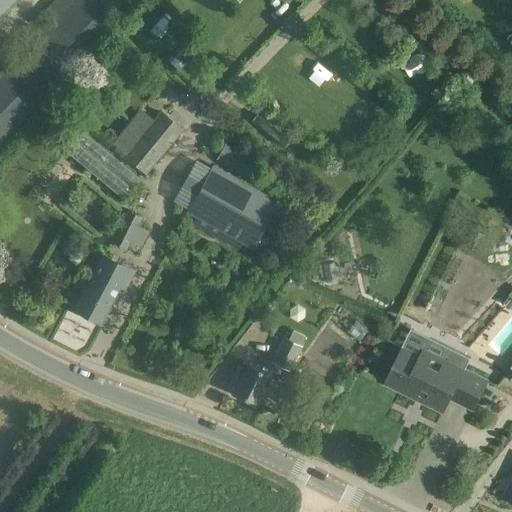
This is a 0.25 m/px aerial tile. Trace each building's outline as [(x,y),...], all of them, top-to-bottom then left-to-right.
[(1,71),(0,72),(0,151),(125,24),(100,0),(54,0),(45,10),(54,18),(19,52),(1,71)] [(0,0),(0,16),(15,0),(0,0)] [(299,49),(292,63),(311,72),(318,58),(299,49)] [(363,97),(353,112),(367,122),(377,107),(363,97)] [(139,112),(113,145),(125,154),(123,157),(143,174),(169,142),(181,127),(161,112),(153,122),(148,118),(139,112)] [(140,178),(83,131),(67,152),(123,198),(140,178)] [(224,144),(216,159),(228,166),(236,151),(224,144)] [(215,165),(189,208),(252,245),(264,252),(272,238),(261,231),(278,202),(215,165)] [(126,210),(111,241),(127,249),(142,218),(126,210)] [(94,269),(73,309),(99,322),(118,286),(123,289),(133,270),(102,254),(101,257),(94,269)] [(283,335),(270,361),(289,370),(301,344),(300,344),(304,335),(292,329),(287,337),(283,335)] [(404,348),(386,384),(444,412),(450,398),(474,410),(481,395),(488,381),(446,360),(450,351),(429,340),(421,356),(404,348)] [(511,356),(502,368),(511,376),(511,356)] [(271,374),(247,362),(232,392),(256,404),(261,395),(273,401),(283,384),(269,377),(271,374)]
